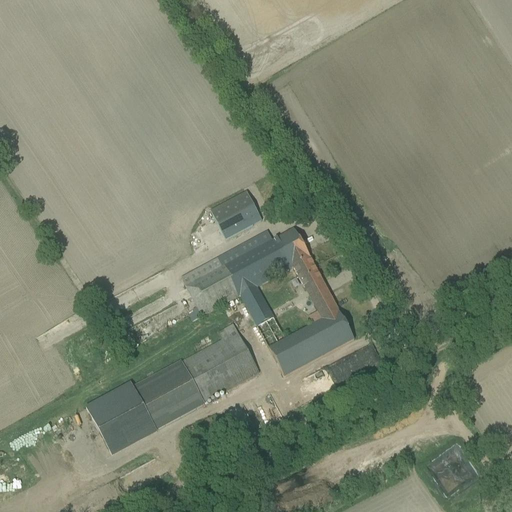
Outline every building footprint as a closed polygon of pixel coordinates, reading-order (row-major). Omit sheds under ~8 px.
[(246,194),(210,213),(224,242),(261,223),(246,194)] [(181,281),(186,289),(196,308),(189,319),(191,324),(200,319),(201,319),(240,299),(253,323),(269,314),(255,288),(293,268),(306,292),(321,283),(293,231),(271,243),(266,234),(181,281)] [(321,283),(306,292),(309,299),(325,290),(321,283)] [(269,314),(253,323),(283,379),(353,342),(325,290),(309,299),(321,321),(283,341),(269,314)] [(141,336),(152,333),(148,319),(137,322),(141,336)] [(203,405),(258,375),(236,334),(232,326),(217,334),(221,342),(181,364),(132,390),(129,385),(84,409),(112,459),(156,435),(156,433),(204,407),(203,405)] [(363,345),(331,362),(342,384),(375,368),(363,345)] [(214,417),(197,426),(202,438),(220,428),(214,417)] [(15,451),(4,457),(13,473),(23,468),(15,451)] [(79,474),(50,486),(52,492),(81,481),(79,474)]
